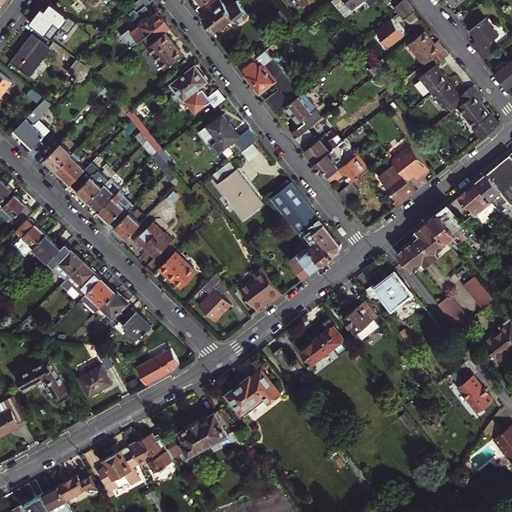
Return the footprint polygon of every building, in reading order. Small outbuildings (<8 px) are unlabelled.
[(122,35),(131,46),(143,37),(154,29),(166,19),(158,10),(154,13),(147,5),(151,1),(150,0),(138,0),(135,2),(128,8),(141,24),(134,30),(132,28),(122,35)] [(204,19),(214,33),(235,16),(240,22),(250,14),(239,0),(238,0),(228,7),(222,0),(214,0),(205,7),(211,14),(204,19)] [(331,0),(345,17),(353,10),(352,9),(364,0),(366,0),(371,5),(377,0),(331,0)] [(403,0),(394,7),(399,13),(410,5),(406,0),(403,0)] [(77,22),(51,2),(45,10),(42,7),(30,23),(52,39),(61,27),(69,33),(77,22)] [(410,5),(399,13),(403,19),(415,10),(410,5)] [(166,19),(154,29),(160,37),(166,33),(172,28),(166,19)] [(392,19),(377,31),(389,47),(405,35),(392,19)] [(479,40),(473,45),(485,61),(498,51),(492,44),(501,37),(488,19),(472,32),(479,40)] [(160,37),(154,29),(143,37),(150,46),(148,47),(166,69),(183,55),(166,33),(160,37)] [(409,44),(425,64),(433,57),(445,48),(438,41),(434,44),(425,31),(409,44)] [(51,49),(33,35),(23,49),(24,50),(23,52),(21,51),(20,50),(11,62),(27,75),(39,60),(41,62),(51,49)] [(511,39),(503,47),(511,58),(511,39)] [(276,43),(268,49),(271,53),(279,47),(276,43)] [(511,58),(503,47),(498,51),(485,61),(496,75),(497,74),(498,76),(508,68),(511,73),(511,58)] [(445,48),(433,57),(438,63),(449,54),(445,48)] [(240,59),(245,66),(258,56),(253,49),(240,59)] [(258,56),(245,66),(251,74),(248,76),(261,93),(277,81),(282,87),(266,100),(277,113),(287,106),(301,95),(303,93),(271,53),(268,49),(258,56)] [(380,62),(371,50),(365,55),(374,67),(380,62)] [(73,79),(74,78),(79,82),(85,77),(90,69),(78,60),(67,73),(73,77),(72,78),(73,79)] [(385,68),(380,62),(374,67),(370,70),(375,76),(380,72),(385,68)] [(436,65),(421,77),(432,92),(448,80),(436,65)] [(207,81),(195,66),(172,84),(184,99),(185,98),(195,111),(204,104),(205,105),(212,100),(203,89),(199,92),(197,89),(198,89),(197,88),(207,81)] [(385,68),(380,72),(389,85),(395,80),(385,68)] [(0,71),(0,97),(12,81),(0,71)] [(461,96),(448,80),(432,92),(445,109),(454,101),(459,107),(478,91),(474,86),(461,96)] [(45,97),(33,88),(28,94),(40,103),(45,97)] [(478,91),(459,107),(474,127),(473,128),(480,136),(497,122),(490,114),(489,114),(480,103),(484,99),(478,91)] [(110,92),(106,97),(115,109),(120,104),(115,97),(110,92)] [(300,123),(290,130),(296,138),(309,128),(313,125),(307,117),(318,109),(304,92),(303,93),(301,95),(287,106),(300,123)] [(120,104),(127,113),(132,109),(125,101),(120,104)] [(120,104),(115,109),(122,118),(127,114),(127,113),(120,104)] [(34,109),(15,129),(34,146),(49,130),(38,120),(42,116),(34,109)] [(163,149),(132,109),(127,113),(127,114),(133,120),(141,131),(148,140),(157,152),(158,152),(163,149)] [(239,137),(223,116),(209,128),(219,142),(212,148),(217,154),(235,141),(243,151),(254,143),(259,139),(250,128),(239,137)] [(315,162),(343,140),(338,133),(335,135),(331,130),(318,140),(309,128),(296,138),(315,162)] [(136,136),(144,145),(148,140),(141,131),(136,136)] [(63,141),(73,152),(79,147),(68,136),(63,141)] [(437,137),(431,141),(440,154),(446,149),(437,137)] [(328,178),(339,169),(335,163),(342,158),(339,154),(344,150),(343,148),(350,143),(346,138),(343,140),(315,162),(328,178)] [(153,157),(157,152),(148,140),(144,145),(153,157)] [(46,159),(57,169),(72,153),(73,152),(63,141),(46,159)] [(243,151),(242,152),(250,161),(261,152),(254,143),(243,151)] [(392,160),(395,163),(407,179),(413,174),(418,170),(421,175),(430,168),(412,145),(392,160)] [(163,149),(158,152),(171,169),(176,165),(163,149)] [(440,154),(449,165),(455,161),(446,149),(440,154)] [(157,152),(153,157),(167,174),(171,169),(158,152),(157,152)] [(57,169),(71,183),(85,169),(86,168),(72,153),(57,169)] [(511,154),(511,153),(488,172),(509,197),(511,200),(511,154)] [(359,154),(339,169),(328,178),(333,185),(344,176),(350,183),(369,168),(359,154)] [(213,174),(217,180),(232,169),(228,163),(213,174)] [(416,191),(407,179),(395,163),(378,176),(392,195),(389,198),(396,207),(416,191)] [(85,169),(71,183),(89,200),(105,184),(95,173),(92,175),(85,169)] [(171,169),(167,174),(176,187),(181,182),(171,169)] [(237,170),(219,185),(244,219),(263,204),(237,170)] [(488,172),(477,180),(502,209),(506,205),(503,201),(509,197),(488,172)] [(0,202),(13,190),(0,177),(0,202)] [(105,184),(89,200),(100,211),(116,194),(121,190),(123,187),(112,177),(105,184)] [(450,202),(459,213),(469,205),(488,228),(495,222),(491,218),(502,209),(477,180),(450,202)] [(311,225),(320,218),(296,188),(292,182),(273,197),(300,233),(305,230),(311,225)] [(343,198),(356,188),(352,183),(339,193),(343,198)] [(360,194),(356,188),(343,198),(348,204),(360,194)] [(0,210),(4,207),(17,193),(13,190),(0,202),(0,210)] [(100,211),(116,227),(131,211),(137,205),(121,190),(116,194),(100,211)] [(181,196),(175,190),(166,199),(172,205),(181,196)] [(35,211),(17,193),(4,207),(0,210),(0,222),(5,227),(11,220),(18,228),(29,216),(35,211)] [(450,202),(439,211),(457,232),(465,225),(468,223),(459,213),(450,202)] [(116,227),(127,237),(141,222),(131,211),(116,227)] [(452,246),(462,238),(457,232),(439,211),(435,214),(430,218),(449,242),(452,246)] [(47,234),(29,216),(18,228),(12,234),(19,241),(24,235),(35,246),(47,234)] [(339,250),(340,244),(320,218),(311,225),(334,255),(339,250)] [(449,242),(430,218),(416,229),(415,234),(417,237),(397,252),(412,271),(428,258),(431,261),(442,253),(439,249),(449,242)] [(164,231),(163,232),(152,222),(133,241),(139,248),(143,244),(147,248),(146,249),(154,258),(173,239),(164,231)] [(468,223),(465,225),(471,232),(474,230),(468,223)] [(334,255),(311,225),(305,230),(314,241),(310,245),(323,263),(334,255)] [(62,248),(47,234),(35,246),(30,251),(29,252),(35,258),(40,252),(49,261),(54,256),(62,248)] [(24,235),(19,241),(30,251),(35,246),(24,235)] [(85,260),(67,242),(62,248),(54,256),(49,261),(43,267),(49,273),(54,268),(67,279),(85,260)] [(323,263),(310,245),(291,260),(304,278),(323,263)] [(198,271),(177,251),(159,268),(169,278),(171,275),(176,280),(183,286),(198,271)] [(85,260),(67,279),(62,284),(69,290),(73,286),(81,293),(84,296),(88,293),(103,277),(85,260)] [(491,272),(500,284),(508,278),(499,266),(491,272)] [(283,294),(263,267),(254,274),(256,278),(242,289),(258,310),(267,304),(265,301),(272,296),(273,299),(275,300),(283,294)] [(385,303),(387,301),(393,308),(399,304),(401,304),(408,299),(408,296),(414,292),(396,269),(375,285),(382,294),(380,296),(385,303)] [(217,274),(203,287),(210,294),(199,305),(215,321),(232,304),(222,294),(228,288),(217,274)] [(464,284),(484,307),(496,298),(476,274),(464,284)] [(103,307),(117,292),(103,277),(88,293),(103,307)] [(373,282),(363,289),(373,301),(380,296),(382,294),(375,285),(373,282)] [(73,286),(69,290),(68,291),(75,298),(81,293),(73,286)] [(128,302),(117,292),(103,307),(113,317),(109,321),(114,327),(120,320),(126,315),(121,310),(128,302)] [(103,307),(88,293),(84,296),(82,298),(97,313),(103,307)] [(469,319),(464,313),(459,307),(449,294),(438,303),(458,328),(469,319)] [(365,300),(344,317),(356,333),(358,331),(363,338),(380,324),(375,318),(377,316),(365,300)] [(126,315),(120,320),(140,340),(153,326),(133,307),(126,315)] [(511,317),(510,315),(499,324),(503,328),(496,334),(495,332),(485,340),(501,360),(511,350),(511,317)] [(307,357),(311,363),(344,338),(329,318),(322,323),(327,329),(307,344),(306,342),(301,346),(302,348),(301,348),(307,357)] [(404,329),(398,333),(403,340),(407,346),(413,341),(404,329)] [(104,345),(94,344),(103,359),(110,355),(104,345)] [(282,346),(274,353),(294,378),(302,372),(282,346)] [(138,367),(148,384),(175,369),(173,367),(180,363),(172,348),(138,367)] [(56,397),(57,396),(61,403),(70,398),(67,391),(68,390),(46,350),(35,356),(40,365),(18,377),(25,390),(41,381),(48,382),(56,397)] [(104,364),(80,377),(91,395),(114,383),(104,364)] [(294,378),(299,386),(308,380),(302,372),(294,378)] [(265,394),(263,391),(271,385),(262,373),(253,379),(251,376),(229,394),(240,409),(235,413),(240,420),(246,416),(243,412),(265,394)] [(485,386),(484,387),(474,375),(458,386),(478,412),(494,400),(489,394),(490,393),(485,386)] [(1,400),(0,403),(0,436),(28,421),(14,395),(4,401),(1,400)] [(187,450),(190,455),(229,434),(217,411),(207,417),(206,415),(184,426),(185,427),(184,428),(184,429),(181,431),(185,438),(168,448),(173,458),(187,450)] [(511,424),(495,438),(511,459),(511,424)] [(155,470),(174,460),(173,458),(168,448),(161,436),(157,438),(153,432),(132,444),(142,462),(143,463),(146,461),(150,468),(153,466),(155,470)] [(132,444),(121,450),(121,449),(114,452),(115,453),(106,458),(108,463),(99,468),(111,489),(130,479),(131,482),(141,477),(135,465),(142,462),(132,444)] [(79,473),(59,484),(67,499),(87,488),(88,490),(89,490),(93,491),(96,491),(100,489),(91,473),(82,478),(79,473)] [(66,511),(73,509),(67,499),(59,484),(44,492),(52,508),(54,511),(66,511)] [(44,492),(26,502),(31,511),(54,511),(52,508),(44,492)] [(26,511),(31,511),(26,502),(22,504),(26,511)]
